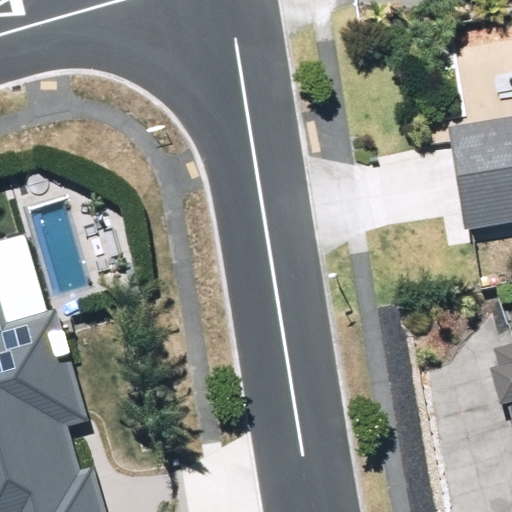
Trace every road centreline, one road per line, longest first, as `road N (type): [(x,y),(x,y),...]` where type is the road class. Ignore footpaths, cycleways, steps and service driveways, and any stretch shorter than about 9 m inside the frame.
road 1 (residential): [(312,511),(229,0)]
road 2 (residential): [(129,0),(0,36)]
